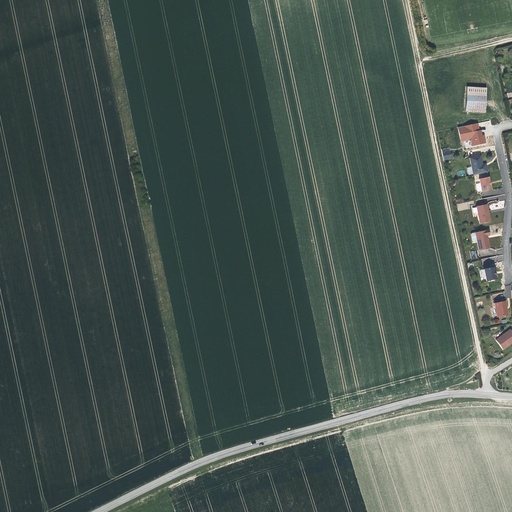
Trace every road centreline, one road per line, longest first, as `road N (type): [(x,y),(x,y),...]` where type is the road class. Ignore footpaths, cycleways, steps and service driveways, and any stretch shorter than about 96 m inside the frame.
road 1 (track): [(115,511),(221,461),(405,409),(511,404)]
road 2 (track): [(406,0),(485,381)]
road 3 (unclassified): [(97,511),(240,447),(454,394)]
road 4 (residential): [(511,274),(497,133),(511,124)]
